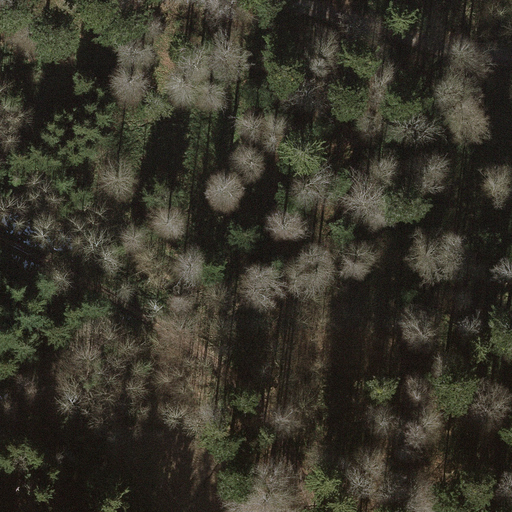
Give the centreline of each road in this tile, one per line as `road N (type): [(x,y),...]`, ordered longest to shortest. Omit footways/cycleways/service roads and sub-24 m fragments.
road 1 (track): [(0,241),(181,336),(266,413),(319,511)]
road 2 (track): [(511,56),(416,40),(278,0)]
